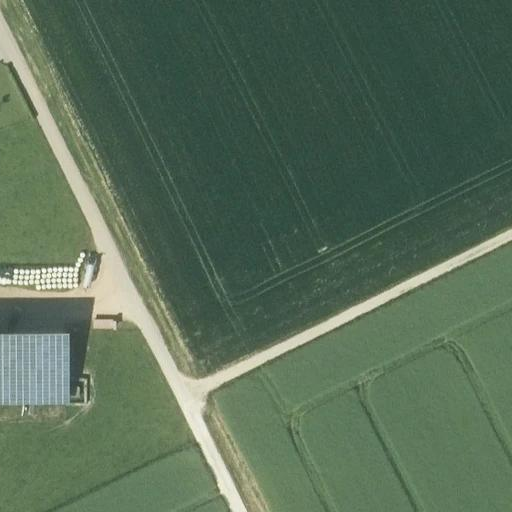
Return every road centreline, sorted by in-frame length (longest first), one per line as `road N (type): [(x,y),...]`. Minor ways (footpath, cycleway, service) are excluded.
road 1 (track): [(0,24),(242,511)]
road 2 (track): [(183,398),(511,234)]
